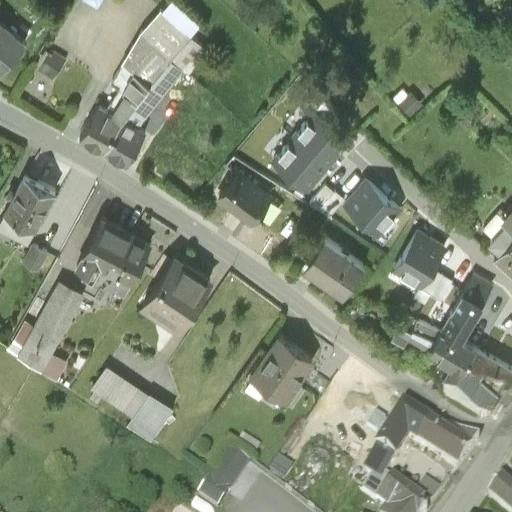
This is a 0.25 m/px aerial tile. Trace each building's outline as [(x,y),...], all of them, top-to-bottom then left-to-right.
[(197,22),(175,0),(143,35),(124,65),(148,84),(190,36),(187,34),(197,22)] [(511,20),(511,6),(510,3),(495,13),(505,26),(511,20)] [(0,66),(25,39),(0,17),(0,66)] [(204,48),(190,36),(148,84),(162,96),(204,48)] [(35,64),(57,74),(67,50),(45,41),(35,64)] [(111,81),(119,88),(123,91),(135,100),(148,84),(124,65),(111,81)] [(162,96),(148,84),(135,100),(149,111),(162,96)] [(105,94),(99,104),(112,111),(123,91),(119,88),(113,99),(105,94)] [(411,114),(424,102),(411,88),(398,100),(411,114)] [(83,134),(105,148),(121,119),(135,100),(123,91),(112,111),(99,104),(83,134)] [(105,148),(127,161),(147,130),(137,124),(149,111),(135,100),(121,119),(105,148)] [(238,168),(217,196),(249,219),(256,211),(267,195),(270,192),(238,168)] [(25,175),(4,214),(34,230),(56,191),(25,175)] [(279,204),(267,195),(256,211),(266,218),(268,219),(279,204)] [(511,201),(501,214),(506,219),(511,223),(511,201)] [(150,244),(101,218),(77,263),(84,267),(84,274),(94,279),(98,271),(110,277),(109,284),(124,292),(150,244)] [(511,234),(511,223),(506,219),(488,240),(499,249),(511,234)] [(511,234),(499,249),(493,255),(511,272),(511,234)] [(325,236),(305,265),(341,290),(361,261),(325,236)] [(46,250),(32,243),(23,260),(38,267),(46,250)] [(453,259),(471,271),(478,260),(460,249),(453,259)] [(143,302),(176,324),(205,282),(173,259),(143,302)] [(474,273),(463,291),(481,301),(491,283),(474,273)] [(81,291),(59,280),(23,343),(18,351),(41,367),(51,349),(81,291)] [(463,291),(462,290),(442,326),(451,331),(462,337),(482,301),(481,301),(463,291)] [(429,347),(440,328),(417,318),(411,331),(409,336),(429,347)] [(409,336),(411,331),(398,324),(392,335),(405,342),(409,336)] [(455,377),(474,344),(462,337),(451,331),(442,326),(440,328),(429,347),(428,349),(449,361),(443,371),(455,377)] [(18,351),(23,343),(15,338),(10,346),(18,351)] [(277,338),(251,375),(283,398),(310,361),(277,338)] [(490,416),(496,405),(481,396),(487,384),(501,392),(511,373),(511,365),(474,344),(455,377),(444,395),(479,416),(490,416)] [(67,357),(51,349),(41,367),(56,377),(67,357)] [(172,405),(110,365),(94,389),(132,414),(127,421),(151,437),(172,405)] [(457,472),(478,441),(441,423),(439,427),(402,404),(375,449),(377,450),(396,460),(409,440),(457,472)] [(262,450),(244,440),(238,450),(256,460),(262,450)] [(361,492),(378,504),(394,482),(387,478),(396,460),(377,450),(360,477),(368,482),(361,492)] [(259,475),(229,456),(212,482),(231,494),(242,501),(259,475)] [(218,511),(231,494),(212,482),(200,501),(217,511),(218,511)] [(423,504),(394,482),(378,504),(385,509),(388,511),(392,511),(397,506),(404,511),(425,511),(420,508),(423,504)] [(440,492),(424,482),(417,493),(432,504),(440,492)] [(511,511),(511,491),(500,482),(488,499),(504,511),(511,511)]
